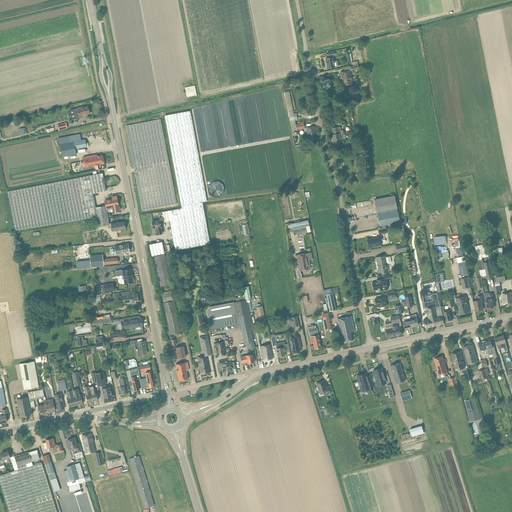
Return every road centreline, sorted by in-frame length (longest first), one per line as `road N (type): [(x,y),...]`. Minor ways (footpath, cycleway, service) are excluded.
road 1 (unclassified): [(371,348),(296,0)]
road 2 (tertiary): [(169,409),(108,93)]
road 3 (secondary): [(371,348),(511,316)]
road 4 (secondary): [(246,381),(371,348)]
